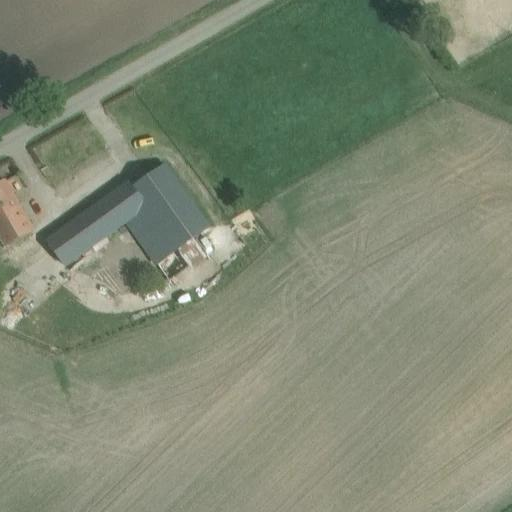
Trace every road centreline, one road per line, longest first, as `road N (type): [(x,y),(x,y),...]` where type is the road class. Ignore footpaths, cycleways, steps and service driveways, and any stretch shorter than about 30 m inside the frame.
road 1 (unclassified): [(0,145),(260,0)]
road 2 (track): [(511,104),(448,76),(386,0)]
